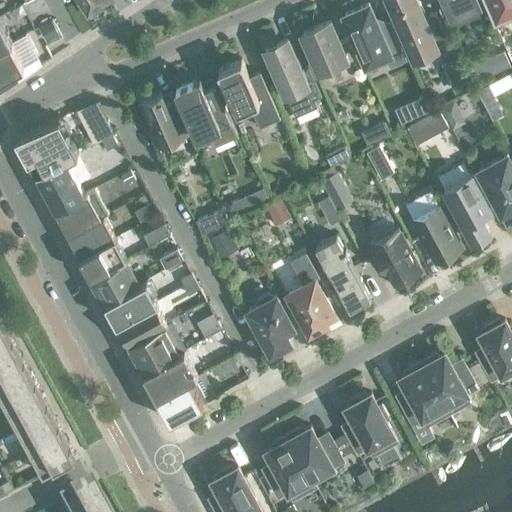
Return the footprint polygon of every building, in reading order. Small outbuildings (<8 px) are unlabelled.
[(82,0),(89,9),(102,0),(82,0)] [(424,17),(416,0),(388,0),(411,51),(446,36),(435,12),(424,17)] [(449,0),(454,10),(477,0),(449,0)] [(511,0),(488,0),(497,18),(511,10),(511,0)] [(380,29),(369,4),(345,14),(366,64),(401,49),(390,24),(380,29)] [(0,17),(0,47),(11,42),(13,41),(0,17)] [(349,65),(330,21),(302,33),(322,77),(349,65)] [(43,29),(41,30),(48,42),(59,36),(52,24),(43,29)] [(300,68),(288,39),(266,49),(274,67),(269,69),(280,95),(285,93),(295,116),(317,107),(314,99),(321,96),(308,65),(300,68)] [(24,66),(11,42),(0,47),(0,92),(18,80),(14,72),(24,66)] [(481,54),(487,70),(509,60),(503,45),(481,54)] [(249,77),(241,59),(219,69),(237,111),(250,105),(259,127),(280,118),(260,72),(249,77)] [(205,88),(200,77),(176,88),(197,136),(208,131),(214,145),(238,135),(216,84),(205,88)] [(465,79),(458,82),(453,84),(457,93),(469,88),(465,79)] [(166,105),(161,94),(140,104),(158,146),(186,134),(173,103),(166,105)] [(424,100),(415,104),(413,105),(418,117),(430,111),(424,100)] [(454,108),(447,111),(445,112),(451,124),(460,119),(454,108)] [(425,117),(433,131),(447,123),(439,109),(425,117)] [(59,117),(43,124),(44,126),(17,140),(36,174),(36,175),(66,159),(78,153),(77,151),(78,151),(59,117)] [(106,117),(91,125),(98,139),(113,130),(106,117)] [(385,124),(375,129),(374,129),(378,138),(389,133),(385,124)] [(103,139),(102,139),(106,147),(117,141),(112,133),(103,139)] [(394,172),(379,145),(366,152),(381,178),(394,172)] [(345,149),(329,157),(326,158),(330,166),(349,156),(345,149)] [(511,163),(507,154),(479,170),(502,212),(511,206),(511,163)] [(66,159),(36,175),(55,210),(85,194),(85,193),(66,159)] [(338,188),(344,185),(334,167),(318,176),(333,202),(343,196),(338,188)] [(125,173),(123,174),(127,181),(135,177),(131,169),(125,173)] [(302,169),(294,172),(293,173),(297,182),(306,178),(302,169)] [(491,208),(472,174),(444,189),(473,242),(490,232),(480,214),(491,208)] [(68,233),(69,235),(104,216),(109,213),(95,187),(85,193),(85,194),(55,210),(56,211),(61,209),(73,230),(68,233)] [(328,221),(339,215),(330,198),(319,204),(328,221)] [(238,203),(226,208),(225,208),(229,219),(243,214),(238,203)] [(281,203),(271,209),(268,210),(276,226),(289,218),(281,203)] [(145,205),(134,211),(140,222),(151,216),(145,205)] [(462,247),(439,205),(413,219),(436,262),(462,247)] [(229,221),(224,211),(199,224),(205,235),(229,221)] [(69,235),(80,256),(115,237),(104,216),(69,235)] [(157,227),(152,229),(157,239),(169,232),(164,223),(157,227)] [(371,242),(377,252),(375,253),(375,254),(374,254),(384,271),(384,270),(384,271),(387,269),(395,284),(421,270),(398,227),(372,241),(372,242),(371,242)] [(344,249),(337,235),(316,246),(350,309),(371,297),(346,252),(348,251),(346,248),(344,249)] [(115,237),(80,256),(92,277),(127,258),(115,237)] [(183,258),(177,248),(160,258),(166,268),(183,258)] [(319,277),(306,253),(292,261),(304,284),(288,292),(310,331),(325,322),(323,319),(334,313),(315,279),(319,277)] [(92,277),(105,301),(138,283),(125,259),(92,277)] [(191,273),(182,278),(185,284),(194,279),(194,278),(191,273)] [(117,322),(155,301),(158,300),(146,279),(105,301),(117,322)] [(184,286),(188,294),(199,288),(195,280),(184,286)] [(271,294),(268,293),(258,299),(257,302),(258,304),(248,310),(271,352),(290,341),(284,331),(293,326),(276,295),(272,296),(271,294)] [(117,322),(128,343),(167,322),(155,301),(117,322)] [(205,324),(201,326),(206,335),(221,327),(213,313),(202,319),(202,320),(204,322),(205,324)] [(500,322),(499,319),(484,327),(485,330),(480,333),(490,351),(480,357),(492,379),(503,373),(504,377),(511,372),(511,332),(505,319),(500,322)] [(167,323),(167,322),(128,343),(143,372),(179,352),(164,325),(167,323)] [(0,358),(17,349),(5,328),(0,330),(0,358)] [(212,335),(211,335),(214,341),(223,335),(220,330),(212,335)] [(0,385),(28,370),(17,349),(0,358),(0,385)] [(198,374),(185,349),(179,352),(143,372),(149,382),(152,380),(154,384),(151,386),(157,396),(190,378),(198,374)] [(455,370),(445,352),(438,356),(437,353),(421,361),(449,413),(471,401),(467,393),(478,387),(466,365),(455,370)] [(214,366),(212,367),(216,373),(237,361),(234,355),(214,366)] [(449,413),(421,361),(406,369),(408,373),(401,376),(411,394),(400,400),(412,422),(423,417),(428,425),(449,413)] [(40,391),(28,370),(0,385),(0,395),(7,409),(40,391)] [(203,403),(190,378),(157,396),(170,421),(203,403)] [(52,412),(40,391),(7,409),(19,430),(52,412)] [(366,395),(364,392),(349,400),(351,403),(346,406),(356,424),(346,430),(358,452),(368,446),(373,455),(397,441),(386,419),(389,418),(382,404),(378,406),(371,393),(366,395)] [(63,433),(52,412),(19,430),(31,451),(63,433)] [(321,444),(311,426),(304,429),(302,426),(287,434),(311,477),(332,465),(333,466),(344,460),(332,438),(321,444)] [(75,455),(63,433),(31,451),(43,473),(64,462),(64,461),(75,455)] [(311,477),(287,434),(272,443),(273,446),(267,449),(277,468),(266,474),(278,496),(289,490),(293,498),(316,485),(311,477)] [(223,497),(212,503),(217,511),(262,511),(238,466),(233,468),(231,465),(216,473),(218,476),(213,479),(223,497)] [(367,470),(360,474),(359,475),(365,486),(373,481),(367,470)] [(8,481),(2,484),(7,493),(13,490),(8,481)] [(99,511),(104,509),(92,487),(81,493),(60,505),(63,511),(99,511)]
